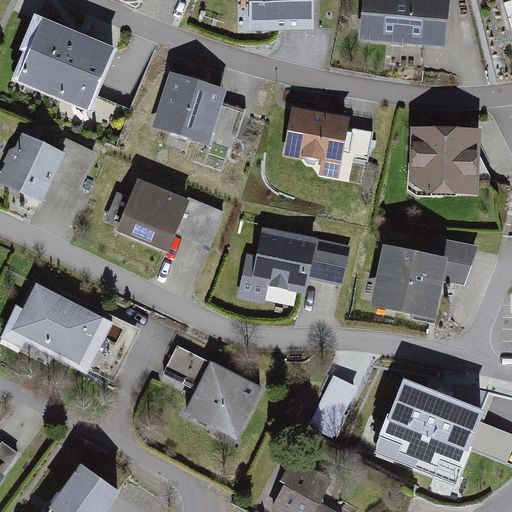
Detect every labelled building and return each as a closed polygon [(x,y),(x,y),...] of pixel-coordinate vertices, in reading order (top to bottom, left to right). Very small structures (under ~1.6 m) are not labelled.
[(322,33),(321,0),(240,0),(241,39),(277,38),(277,33),(322,33)] [(457,0),(369,0),(367,42),(455,47),(457,0)] [(125,48),(42,15),(15,82),(98,115),(125,48)] [(233,89),(173,73),(158,128),(175,133),(173,141),(195,147),(197,139),(241,152),(252,111),(229,105),(233,89)] [(355,118),(295,109),(288,160),(309,163),(308,167),(320,169),(319,176),(346,180),(355,118)] [(424,184),(436,194),(487,196),(489,130),(417,128),(415,183),(424,184)] [(81,192),(100,154),(72,140),(66,152),(26,133),(0,184),(0,185),(46,208),(59,182),(81,192)] [(176,252),(197,203),(144,182),(124,231),(176,252)] [(356,250),(265,229),(260,253),(251,251),(239,301),(269,308),(274,286),(304,293),(314,295),(317,282),(347,289),(356,250)] [(436,253),(390,244),(377,305),(444,319),(451,285),(475,290),(484,248),(439,239),(436,253)] [(121,320),(44,283),(32,308),(22,304),(5,339),(28,350),(31,345),(95,375),(121,320)] [(195,385),(208,359),(182,347),(170,373),(195,385)] [(271,390),(216,362),(189,415),(245,443),(271,390)] [(470,418),(415,391),(396,430),(451,457),(470,418)] [(0,495),(13,478),(9,475),(22,457),(5,445),(0,451),(0,495)] [(342,511),(329,505),(340,482),(298,461),(285,487),(289,489),(277,511),(342,511)] [(114,511),(131,491),(92,462),(65,497),(62,495),(54,505),(61,510),(59,511),(114,511)]
